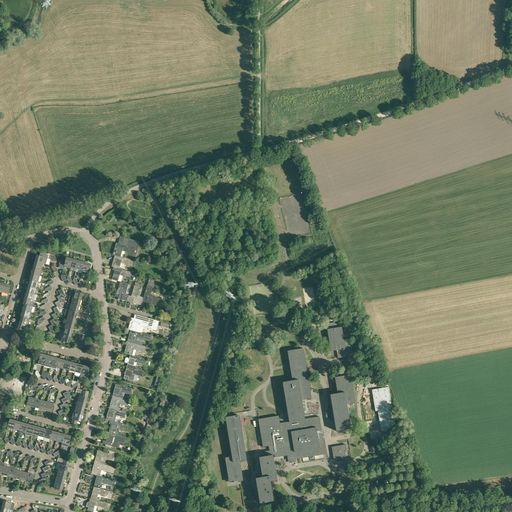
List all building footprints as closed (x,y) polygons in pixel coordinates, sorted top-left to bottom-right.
[(116,243),(113,254),(121,256),(122,251),(128,252),(126,258),(133,260),(133,259),(135,260),(140,242),(120,236),(118,243),(116,243)] [(121,256),(113,254),(113,255),(114,255),(111,266),(115,267),(119,268),(120,263),(131,266),(133,260),(126,258),(121,257),(121,256)] [(36,255),(34,261),(42,264),(43,263),(45,264),(47,258),(39,256),(36,255)] [(72,259),(66,257),(61,256),(58,268),(63,269),(63,267),(70,269),(70,267),(72,259)] [(70,267),(76,269),(78,261),(72,259),(70,267)] [(34,261),(33,267),(41,270),(42,264),(34,261)] [(78,261),(76,269),(75,271),(81,273),(84,262),(78,261)] [(84,262),(81,273),(87,275),(91,264),(84,262)] [(33,267),(31,273),(39,276),(41,270),(33,267)] [(115,267),(111,279),(118,281),(120,275),(130,278),(131,272),(119,268),(115,267)] [(31,273),(29,279),(37,282),(39,276),(31,273)] [(29,279),(28,286),(36,288),(37,282),(29,279)] [(116,293),(119,294),(118,298),(129,302),(131,296),(125,295),(128,284),(120,281),(116,293)] [(142,301),(154,305),(157,306),(160,298),(154,297),(154,296),(150,294),(152,287),(153,287),(154,283),(148,281),(147,285),(146,285),(143,297),(142,299),(143,299),(142,301)] [(4,284),(2,292),(8,294),(10,286),(4,284)] [(28,286),(26,292),(34,294),(36,288),(28,286)] [(131,296),(129,302),(141,305),(142,301),(143,299),(142,299),(143,297),(137,296),(140,287),(134,286),(131,296)] [(71,291),(69,297),(80,300),(82,294),(74,292),(71,291)] [(26,292),(24,298),(32,300),(34,294),(26,292)] [(69,297),(68,303),(79,306),(80,300),(69,297)] [(24,298),(22,304),(32,306),(34,307),(34,305),(31,304),(32,300),(24,298)] [(79,306),(68,303),(66,309),(69,310),(77,312),(79,306)] [(24,304),(22,310),(30,313),(32,306),(22,304),(24,304)] [(22,310),(21,316),(29,319),(30,313),(22,310)] [(64,315),(67,316),(75,318),(77,312),(69,310),(68,313),(65,312),(64,315)] [(21,316),(19,322),(27,325),(27,324),(29,319),(21,316)] [(67,316),(66,322),(74,324),(75,318),(67,316)] [(134,318),(130,330),(140,333),(140,332),(141,327),(156,331),(159,321),(149,318),(148,322),(134,318)] [(64,328),(72,331),(74,324),(66,322),(63,321),(61,328),(64,328)] [(27,325),(19,322),(17,329),(25,331),(26,327),(29,328),(30,325),(27,324),(27,325)] [(327,329),(338,327),(337,322),(318,325),(319,330),(327,329)] [(350,347),(351,347),(349,339),(343,340),(341,327),(338,327),(327,329),(330,351),(336,350),(338,358),(350,356),(349,352),(351,352),(350,347)] [(60,330),(59,334),(70,337),(72,331),(64,328),(63,331),(60,330)] [(130,331),(127,342),(133,343),(140,345),(141,342),(137,341),(138,338),(145,340),(150,341),(151,336),(140,332),(140,333),(130,330),(130,331)] [(70,337),(59,334),(58,339),(61,340),(61,341),(69,343),(70,337)] [(125,344),(126,345),(124,353),(130,355),(132,349),(144,352),(145,348),(146,346),(140,345),(133,343),(127,342),(126,341),(125,344)] [(303,348),(287,351),(292,380),(288,381),(282,382),(287,412),(289,422),(280,423),(278,416),(258,419),(263,447),(268,446),(268,450),(263,451),(265,459),(259,460),(262,477),(255,478),(259,503),(273,501),(270,481),(277,480),(273,455),(274,455),(275,457),(297,454),(298,459),(325,454),(320,427),(323,427),(320,411),(304,414),(301,400),(311,398),(303,348)] [(47,355),(40,354),(38,362),(44,364),(47,355)] [(47,355),(44,364),(50,365),(53,356),(53,357),(47,355)] [(127,363),(127,366),(135,369),(136,368),(136,366),(133,366),(134,362),(145,365),(146,359),(130,355),(129,358),(126,357),(125,358),(124,361),(125,362),(127,363)] [(53,356),(50,365),(50,367),(56,369),(56,368),(59,359),(56,358),(56,357),(53,356)] [(59,359),(56,368),(60,369),(60,368),(63,369),(65,360),(59,359)] [(65,360),(63,369),(69,370),(71,362),(65,360)] [(71,362),(69,370),(75,372),(77,364),(71,362)] [(77,364),(75,372),(81,374),(83,366),(77,364)] [(83,366),(81,374),(87,376),(89,367),(83,366)] [(135,369),(127,366),(123,378),(133,381),(133,379),(131,378),(132,374),(142,376),(143,371),(136,368),(135,369)] [(350,375),(335,377),(337,393),(330,394),(336,431),(350,428),(346,404),(355,402),(350,375)] [(115,384),(112,396),(118,398),(118,397),(123,399),(124,396),(122,395),(123,392),(130,395),(132,389),(115,384)] [(378,411),(381,432),(395,430),(388,387),(381,388),(372,390),(375,411),(378,411)] [(79,395),(77,401),(86,404),(89,392),(83,390),(81,395),(79,395)] [(112,396),(109,408),(115,409),(118,410),(120,404),(127,406),(129,400),(123,399),(118,397),(118,398),(112,396)] [(26,405),(33,407),(35,399),(29,397),(26,405)] [(35,399),(33,407),(39,409),(41,400),(35,399)] [(47,402),(45,410),(51,412),(53,404),(50,403),(51,400),(48,399),(47,402)] [(41,400),(39,409),(45,410),(47,402),(41,400)] [(77,401),(76,407),(84,409),(86,404),(77,401)] [(76,407),(74,413),(82,415),(84,409),(76,407)] [(115,409),(109,408),(106,419),(109,420),(112,421),(115,421),(116,416),(124,418),(126,412),(118,410),(115,409)] [(74,413),(72,419),(71,423),(77,424),(78,421),(81,422),(82,415),(74,413)] [(239,415),(225,416),(232,456),(225,458),(229,483),(243,480),(240,461),(246,460),(245,454),(239,415)] [(10,419),(7,427),(7,430),(13,432),(13,429),(14,429),(16,421),(10,419)] [(16,421),(14,429),(20,431),(22,423),(16,421)] [(112,421),(109,432),(114,434),(120,435),(120,433),(118,432),(119,429),(127,431),(128,425),(115,421),(112,421)] [(22,423),(20,431),(23,432),(22,433),(25,434),(26,432),(28,424),(22,423)] [(26,432),(32,434),(34,426),(28,424),(26,432)] [(34,426),(32,434),(35,435),(34,437),(37,438),(38,436),(40,428),(34,426)] [(38,436),(44,438),(46,429),(40,428),(38,436)] [(46,429),(44,438),(50,439),(52,431),(46,429)] [(52,431),(50,439),(56,441),(58,433),(52,431)] [(102,443),(105,444),(113,446),(118,447),(119,442),(125,444),(127,437),(125,437),(120,435),(114,434),(109,432),(105,432),(104,434),(108,435),(106,441),(103,440),(102,443)] [(58,433),(56,441),(62,443),(65,434),(58,433)] [(62,443),(61,445),(67,447),(68,444),(69,444),(71,436),(65,434),(62,443)] [(344,450),(346,450),(345,444),(331,447),(334,460),(334,459),(344,458),(343,453),(345,453),(344,450)] [(94,462),(100,464),(102,464),(103,462),(101,462),(102,458),(112,461),(114,455),(97,450),(94,462)] [(60,464),(59,470),(67,472),(70,461),(71,458),(65,456),(64,459),(63,464),(60,464)] [(86,472),(91,473),(91,474),(97,475),(99,469),(113,473),(115,468),(102,464),(100,464),(94,462),(92,470),(86,469),(86,472)] [(4,463),(1,475),(7,476),(9,468),(6,467),(7,464),(4,463)] [(9,468),(7,476),(13,478),(15,470),(16,467),(10,465),(9,468)] [(15,470),(13,478),(19,480),(21,471),(15,470)] [(28,473),(25,481),(31,483),(34,475),(35,471),(28,470),(27,473),(28,473)] [(59,470),(57,476),(65,478),(67,472),(59,470)] [(21,471),(19,480),(25,481),(28,473),(27,473),(21,471)] [(97,475),(94,487),(100,489),(101,489),(101,487),(100,487),(101,483),(112,486),(112,484),(113,481),(114,480),(110,479),(97,475)] [(54,481),(54,482),(63,484),(65,478),(57,476),(55,482),(54,481)] [(51,488),(53,488),(62,491),(63,484),(54,482),(53,484),(52,484),(51,488)] [(94,487),(90,499),(96,501),(97,500),(98,494),(109,497),(111,497),(113,492),(101,489),(100,489),(94,487)] [(87,503),(85,507),(87,508),(88,508),(87,511),(92,511),(93,511),(95,506),(105,509),(107,503),(98,501),(97,500),(96,501),(90,499),(89,502),(88,502),(87,503)] [(3,501),(2,507),(10,509),(11,503),(3,501)]
